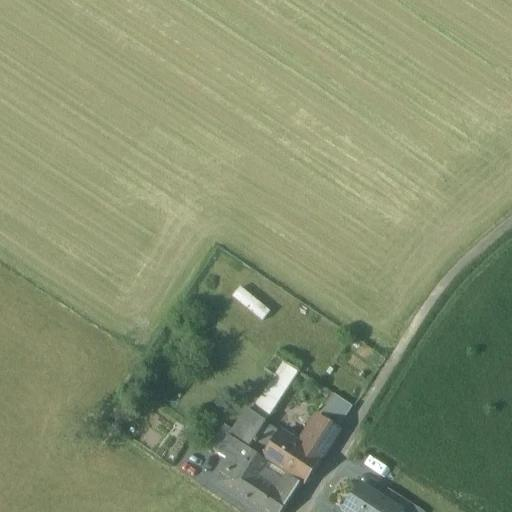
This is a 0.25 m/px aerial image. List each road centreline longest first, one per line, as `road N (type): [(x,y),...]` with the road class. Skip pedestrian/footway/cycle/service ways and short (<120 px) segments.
road 1 (track): [(511,223),(465,260),(379,382)]
road 2 (residential): [(379,382),(303,511)]
